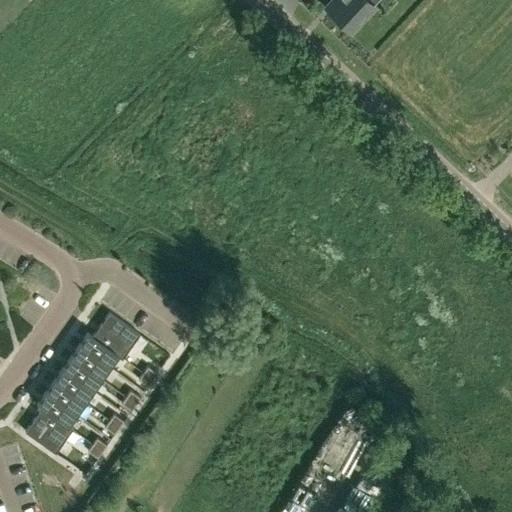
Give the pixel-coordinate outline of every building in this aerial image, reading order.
[(339,0),(329,10),(349,29),(373,4),(369,0),(339,0)] [(108,311),(91,335),(117,353),(122,357),(139,333),(108,311)] [(86,332),(78,343),(108,365),(117,353),(91,335),(86,332)] [(78,343),(70,355),(100,377),(108,365),(78,343)] [(70,355),(61,367),(92,389),(100,377),(70,355)] [(147,365),(142,371),(152,378),(157,372),(147,365)] [(61,367),(53,379),(84,400),(92,389),(61,367)] [(148,385),(152,378),(142,371),(138,378),(148,385)] [(53,379),(45,390),(75,412),(84,400),(53,379)] [(140,396),(130,389),(125,395),(135,402),(140,396)] [(45,390),(36,402),(41,406),(67,424),(75,412),(45,390)] [(135,402),(125,395),(121,402),(130,409),(135,402)] [(41,406),(24,430),(55,451),(72,427),(67,424),(41,406)] [(109,419),(118,426),(123,419),(113,412),(109,419)] [(104,425),(114,432),(118,426),(109,419),(104,425)] [(101,450),(106,443),(96,436),(92,443),(101,450)] [(101,450),(92,443),(87,449),(97,456),(101,450)]
